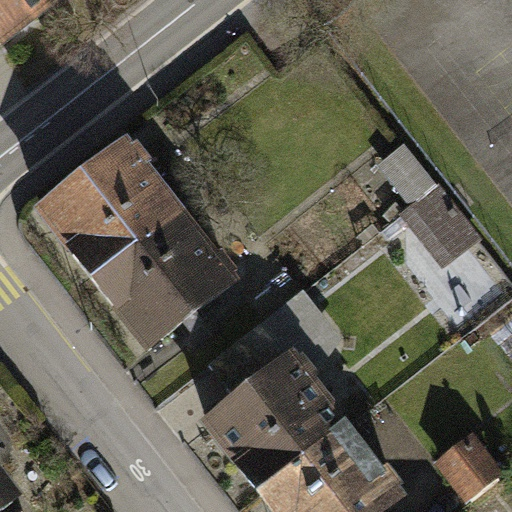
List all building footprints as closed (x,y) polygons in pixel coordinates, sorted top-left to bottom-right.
[(0,0),(0,44),(56,0),(0,0)] [(105,288),(203,216),(148,142),(50,213),(105,288)] [(379,168),(412,209),(438,189),(405,147),(379,168)] [(480,244),(438,189),(412,209),(405,214),(448,269),(480,244)] [(203,216),(105,288),(157,358),(255,287),(203,216)] [(210,423),(266,495),(359,422),(315,366),(345,343),(304,292),(236,346),(264,381),(210,423)] [(359,422),(266,495),(279,511),(375,511),(384,506),(377,498),(390,488),(386,482),(399,472),(359,422)] [(0,511),(17,511),(33,500),(1,457),(14,447),(0,428),(0,511)] [(438,464),(471,504),(507,475),(474,435),(438,464)]
